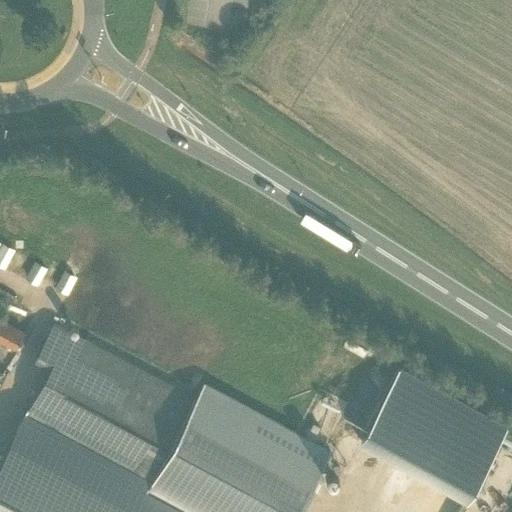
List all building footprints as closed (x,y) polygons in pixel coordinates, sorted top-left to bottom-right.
[(201,25),(203,0),(189,0),(188,23),(201,25)] [(0,511),(297,511),(329,452),(203,385),(211,369),(70,293),(34,359),(50,368),(0,461),(0,511)] [(0,341),(15,350),(25,333),(0,319),(0,341)] [(330,449),(351,460),(364,435),(344,424),(330,449)] [(383,453),(365,484),(384,494),(402,464),(383,453)] [(506,511),(511,498),(511,457),(500,453),(491,478),(483,475),(477,491),(445,479),(436,506),(442,508),(440,511),(506,511)] [(412,511),(418,494),(427,497),(435,472),(407,463),(392,511),(412,511)]
